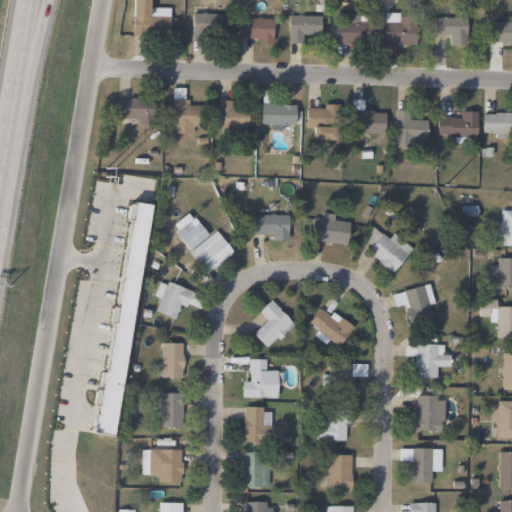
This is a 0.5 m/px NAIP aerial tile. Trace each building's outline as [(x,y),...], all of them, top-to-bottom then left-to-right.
[(131,35),(131,0),(148,0),(148,8),(168,8),(168,35),(131,35)] [(411,44),(383,44),(383,12),(411,12),(411,44)] [(223,13),(223,36),(190,36),(190,13),(223,13)] [(334,23),(344,23),(345,13),(363,13),(363,21),(369,22),(368,44),(333,43),(334,23)] [(319,14),(319,34),(303,34),(303,42),(287,42),(287,14),(319,14)] [(445,36),(433,36),(433,17),(463,17),(463,45),(445,45),(445,36)] [(271,18),(271,40),(239,40),(239,18),(271,18)] [(511,21),(511,44),(489,44),(489,21),(511,21)] [(191,133),(170,133),(170,87),(181,87),(181,98),(190,98),(190,106),(201,106),(201,124),(191,124),(191,133)] [(150,98),(150,120),(115,120),(115,98),(150,98)] [(383,132),(351,132),(351,99),(362,99),(362,110),(383,110),(383,132)] [(246,109),(246,130),(216,130),(216,100),(230,100),(230,109),(246,109)] [(283,130),(269,130),(269,124),(259,124),(259,102),(294,102),(294,123),(283,123),(283,130)] [(333,139),(313,139),(313,128),(304,128),(304,106),(333,106),(333,139)] [(393,147),(393,110),(407,110),(407,120),(425,120),(425,147),(393,147)] [(475,138),(435,138),(436,117),(456,118),(456,111),(475,111),(475,138)] [(511,112),(511,136),(481,136),(481,112),(511,112)] [(130,206),(89,435),(112,441),(150,210),(130,206)] [(511,245),(497,245),(497,210),(511,210),(511,245)] [(268,232),(249,232),(249,214),(287,214),(287,239),(268,239),(268,232)] [(346,244),(310,241),(312,214),(348,217),(346,244)] [(174,233),(194,218),(207,235),(215,230),(232,252),(205,273),(174,233)] [(371,245),(363,240),(373,223),(410,245),(394,272),(365,254),(371,245)] [(511,287),(491,287),(491,257),(511,257),(511,287)] [(190,292),(177,320),(155,310),(159,301),(152,297),(160,279),(190,292)] [(394,305),(391,293),(428,283),(434,305),(427,306),(429,318),(409,323),(404,303),(394,305)] [(251,332),(264,319),(257,311),(269,299),(293,323),(266,349),(251,332)] [(496,307),(511,307),(511,337),(495,337),(496,319),(477,318),(478,299),(496,299),(496,307)] [(351,326),(334,349),(313,332),(316,327),(308,321),(321,304),(351,326)] [(181,377),(160,377),(160,342),(181,342),(181,377)] [(448,366),(437,366),(438,377),(414,377),(413,354),(404,354),(403,344),(439,343),(439,354),(448,354),(448,366)] [(511,389),(500,389),(500,351),(511,351),(511,389)] [(240,397),(240,378),(250,378),(250,359),(268,359),(268,369),(280,369),(280,397),(240,397)] [(364,363),(364,376),(352,376),(352,390),(325,390),(325,362),(364,363)] [(181,427),(159,427),(159,392),(181,392),(181,427)] [(437,431),(412,431),(412,394),(437,394),(437,431)] [(511,438),(495,438),(495,400),(511,400),(511,438)] [(267,425),(279,425),(279,442),(241,442),(242,407),(267,407),(267,425)] [(344,441),(313,441),(313,418),(344,418),(344,441)] [(439,447),(439,471),(429,471),(429,482),(408,482),(408,459),(398,459),(398,447),(439,447)] [(181,449),(181,482),(147,482),(147,474),(138,474),(138,449),(181,449)] [(511,486),(496,486),(496,451),(511,451),(511,486)] [(239,486),(239,453),(263,453),(263,486),(239,486)] [(350,487),(322,487),(322,454),(350,454),(350,487)] [(269,500),(269,511),(241,511),(241,500),(269,500)] [(511,500),(511,511),(497,511),(497,500),(511,500)] [(181,511),(154,511),(154,502),(181,502),(181,511)] [(433,511),(408,511),(408,502),(433,502),(433,511)]
